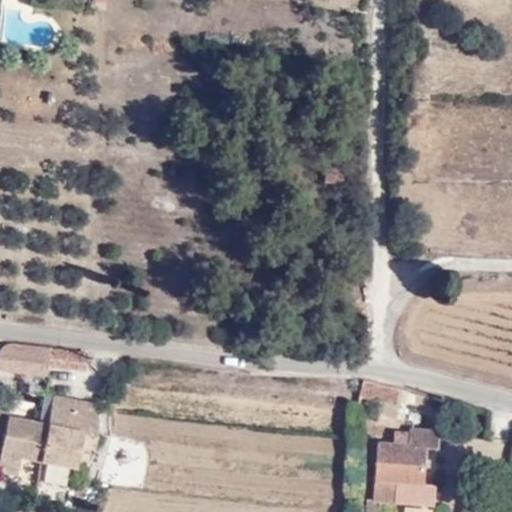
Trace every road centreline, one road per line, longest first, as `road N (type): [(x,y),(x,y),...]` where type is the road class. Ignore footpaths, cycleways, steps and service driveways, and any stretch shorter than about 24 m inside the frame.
road 1 (unclassified): [(0,329),(232,364),(373,365)]
road 2 (unclassified): [(373,365),(383,0)]
road 3 (unclassified): [(373,365),(511,402)]
